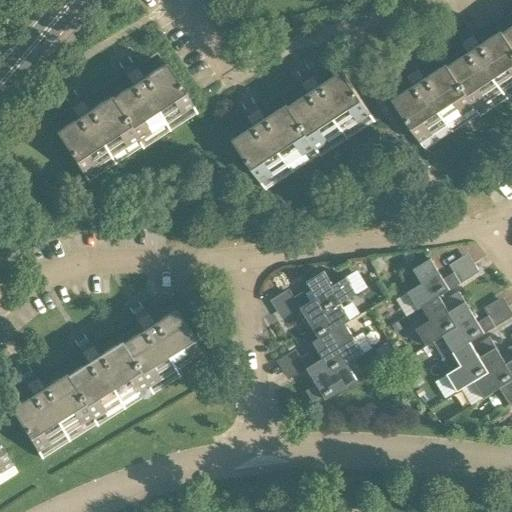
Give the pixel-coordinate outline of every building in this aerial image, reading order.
[(511,22),(500,30),(511,48),(511,22)] [(446,63),(479,116),(480,118),(511,96),(511,48),(500,30),(499,28),(477,42),(471,32),(460,39),(467,49),(446,63)] [(108,95),(140,148),(142,150),(196,114),(161,60),(139,75),(132,65),(122,71),(128,81),(108,95)] [(479,116),(446,63),(445,61),(423,75),(416,65),(406,72),(413,82),(390,97),(426,151),(479,116)] [(287,103),(319,156),(320,157),(375,122),(340,68),(317,82),(311,72),(301,79),(307,89),(287,103)] [(140,148),(108,95),(107,93),(84,108),(78,98),(68,105),(74,114),(52,129),(87,183),(140,148)] [(319,156),(287,103),(285,100),(263,115),(256,105),(246,112),(253,121),(230,136),(266,191),(319,156)] [(14,246),(2,254),(7,262),(19,255),(14,246)] [(405,256),(406,265),(417,263),(416,254),(405,256)] [(419,311),(423,308),(441,297),(462,285),(455,274),(444,280),(431,260),(414,271),(423,284),(408,293),(419,311)] [(318,299),(327,314),(342,305),(358,295),(348,278),(334,287),(325,272),(308,283),(318,299)] [(301,309),(312,302),(307,294),(303,293),(295,298),(301,309)] [(455,310),(466,303),(460,293),(452,298),(450,302),(455,310)] [(511,306),(506,295),(488,305),(498,324),(511,316),(511,306)] [(441,297),(423,308),(431,322),(417,331),(427,347),(444,337),(459,328),(450,313),(441,297)] [(318,299),(312,302),(301,309),(313,329),(303,335),(309,346),(314,343),(315,344),(332,334),(352,322),(342,305),(327,314),(318,299)] [(450,313),(459,328),(444,337),(454,354),(471,343),(496,328),(489,317),(478,324),(466,303),(455,310),(450,313)] [(118,339),(150,393),(151,395),(207,360),(172,305),(149,320),(143,309),(132,316),(139,326),(118,339)] [(391,327),(396,335),(405,330),(400,321),(391,327)] [(332,334),(315,344),(324,359),(333,375),(348,366),(365,356),(354,338),(340,347),(332,334)] [(150,393),(118,339),(117,337),(94,352),(87,341),(77,348),(84,358),(63,371),(95,425),(96,427),(150,393)] [(486,355),(497,349),(490,338),(482,343),(481,347),(486,355)] [(471,343),(454,354),(462,367),(447,376),(458,393),(475,383),(490,374),(480,358),(471,343)] [(480,358),(490,374),(475,383),(485,399),(501,389),(511,382),(511,373),(507,365),(497,349),(486,355),(480,358)] [(307,369),(318,362),(314,354),(309,353),(301,358),(307,369)] [(348,366),(333,375),(324,359),(318,362),(307,369),(318,386),(307,392),(313,403),(324,397),(327,401),(358,382),(348,366)] [(511,373),(511,382),(501,389),(511,405),(511,404),(511,361),(507,365),(511,373)] [(95,425),(63,371),(61,369),(39,384),(32,374),(22,380),(28,390),(6,405),(41,460),(95,425)] [(424,383),(419,376),(412,381),(417,388),(424,383)] [(0,482),(16,472),(0,447),(0,482)]
